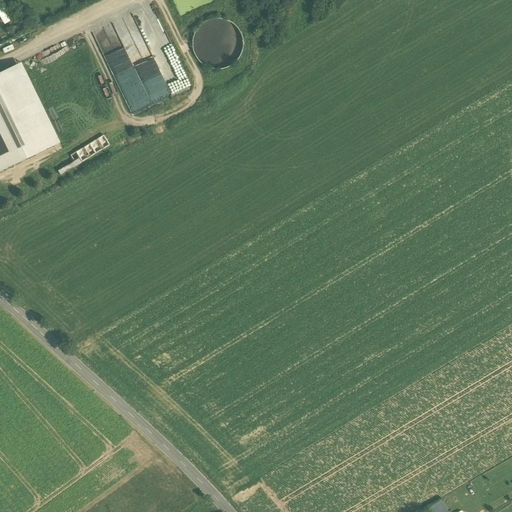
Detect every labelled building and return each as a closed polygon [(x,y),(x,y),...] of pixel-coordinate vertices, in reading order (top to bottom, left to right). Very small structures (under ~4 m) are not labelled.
[(173,52),(161,26),(141,35),(132,17),(114,25),(114,30),(123,50),(104,59),(116,85),(129,80),(126,80),(132,77),(129,70),(132,69),(132,62),(138,62),(138,52),(149,52),(149,58),(155,55),(155,52),(168,53),(170,52),(173,52)] [(241,54),(243,44),(241,34),(235,26),(227,21),(217,19),(207,21),(199,27),(193,35),(192,45),(194,54),(199,63),(208,68),(217,70),(227,68),(235,62),(241,54)] [(15,68),(0,74),(0,170),(52,145),(15,68)] [(104,134),(72,150),(77,159),(55,170),(57,173),(110,147),(104,134)] [(424,511),(445,511),(446,511),(440,499),(422,507),(424,511)]
